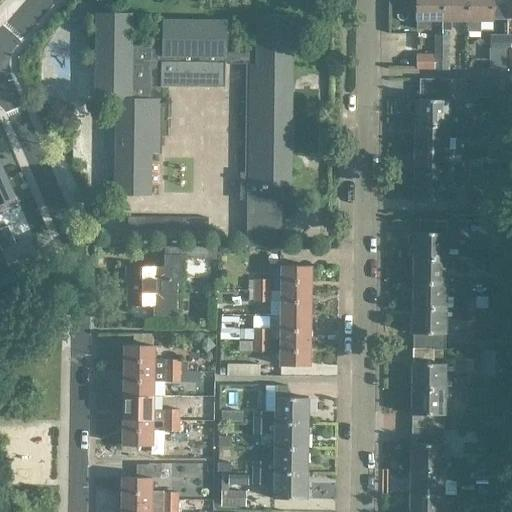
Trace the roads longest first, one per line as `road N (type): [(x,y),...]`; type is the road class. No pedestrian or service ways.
road 1 (residential): [(360,511),(367,0)]
road 2 (residential): [(75,511),(75,257),(0,86)]
